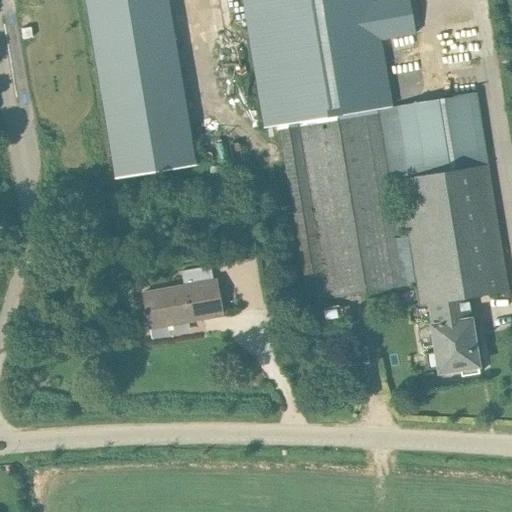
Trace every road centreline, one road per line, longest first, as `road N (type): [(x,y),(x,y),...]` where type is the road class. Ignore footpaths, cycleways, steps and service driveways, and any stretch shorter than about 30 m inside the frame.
road 1 (tertiary): [(0,443),(201,433),(511,445)]
road 2 (unknown): [(0,350),(27,230),(0,28)]
